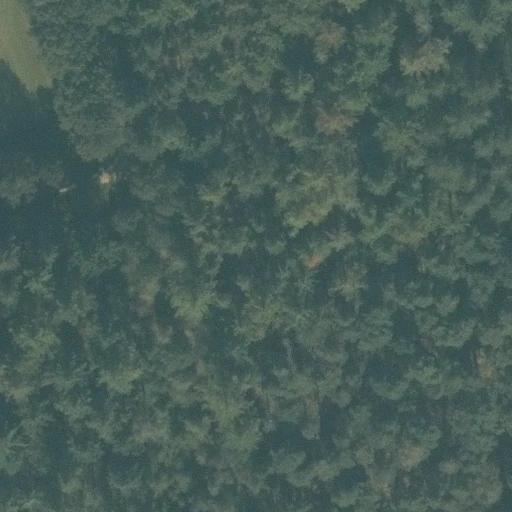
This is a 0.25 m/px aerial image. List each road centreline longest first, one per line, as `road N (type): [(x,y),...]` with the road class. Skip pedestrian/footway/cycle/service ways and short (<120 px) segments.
road 1 (track): [(247,511),(135,180)]
road 2 (track): [(135,180),(81,0)]
road 3 (track): [(135,180),(0,186)]
